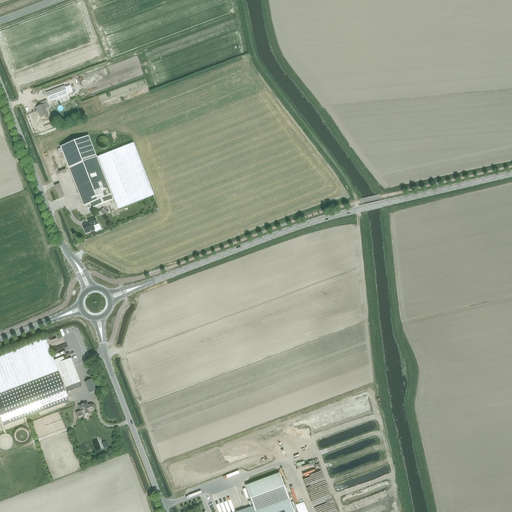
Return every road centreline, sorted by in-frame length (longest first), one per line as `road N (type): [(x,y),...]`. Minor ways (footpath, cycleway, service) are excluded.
road 1 (tertiary): [(148,283),(326,218),(511,173)]
road 2 (unclassified): [(69,254),(0,81)]
road 3 (unclassified): [(164,511),(103,348)]
road 4 (unknown): [(201,493),(278,463),(292,470),(310,511)]
